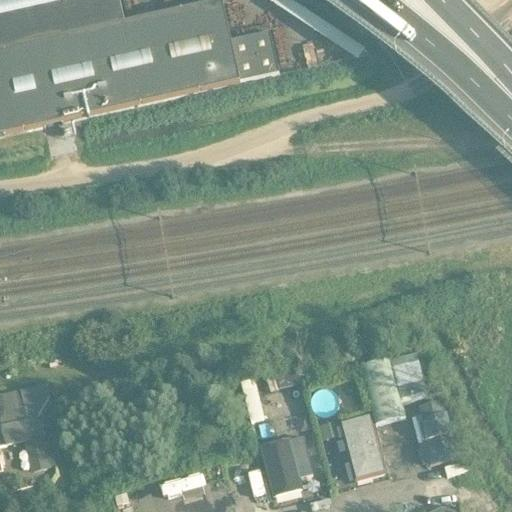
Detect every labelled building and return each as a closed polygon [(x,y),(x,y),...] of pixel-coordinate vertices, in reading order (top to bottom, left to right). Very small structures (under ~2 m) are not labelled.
[(278,73),(270,36),(231,45),(222,6),(125,28),(118,0),(0,0),(0,139),(34,132),(44,130),(61,126),(279,77),(278,73)] [(391,364),(361,371),(377,429),(406,421),(391,364)] [(27,423),(25,410),(21,392),(0,397),(0,420),(6,448),(42,440),(38,420),(27,423)] [(387,479),(372,417),(341,425),(356,487),(387,479)] [(428,468),(460,459),(452,430),(420,439),(428,468)] [(308,439),(265,444),(272,502),(305,498),(302,478),(313,477),(308,439)] [(51,467),(45,440),(24,445),(30,472),(51,467)]
